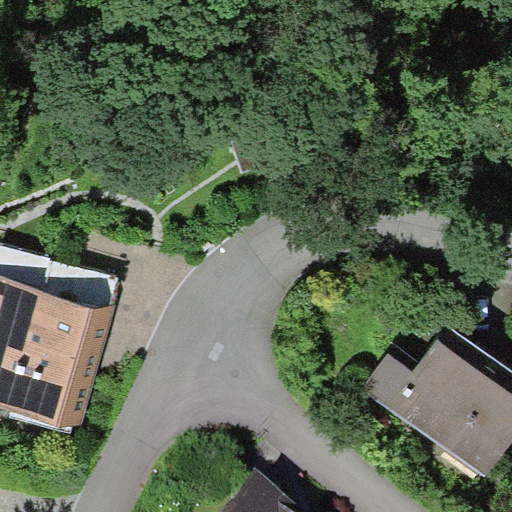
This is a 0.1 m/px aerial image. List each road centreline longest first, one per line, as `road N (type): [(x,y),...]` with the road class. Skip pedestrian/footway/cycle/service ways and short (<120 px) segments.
road 1 (residential): [(511,250),(356,217),(299,225),(251,252),(193,340)]
road 2 (residential): [(193,340),(399,511)]
road 3 (residential): [(193,340),(105,511)]
